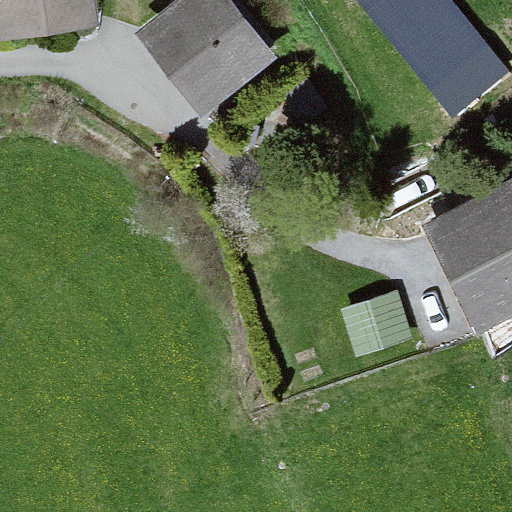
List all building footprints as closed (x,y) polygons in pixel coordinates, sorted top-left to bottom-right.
[(83,0),(0,0),(0,35),(86,26),(83,0)] [(229,0),(184,0),(141,33),(200,110),(272,56),(229,0)] [(435,0),(363,0),(427,74),(469,39),(435,0)] [(511,190),(431,225),(472,318),(511,300),(511,190)] [(393,300),(351,313),(361,347),(403,334),(393,300)]
